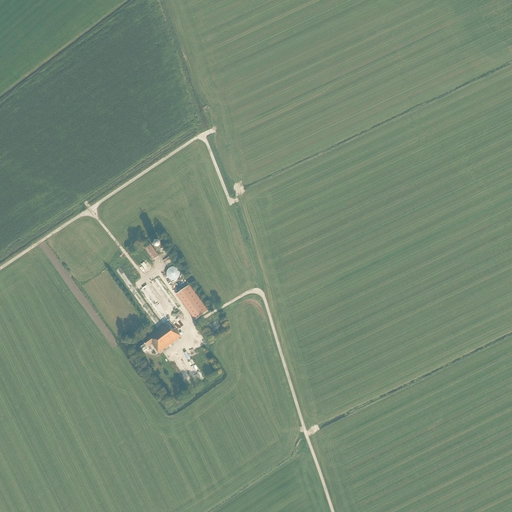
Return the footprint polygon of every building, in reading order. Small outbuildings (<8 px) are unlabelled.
[(145,249),(152,260),(158,256),(150,245),(145,249)] [(166,274),(167,275),(167,276),(167,277),(168,278),(169,279),(170,280),(171,280),(172,281),(174,281),(175,280),(176,280),(177,279),(178,278),(179,277),(179,276),(180,275),(180,274),(180,273),(179,272),(179,271),(178,270),(177,269),(176,268),(175,268),(174,267),(173,267),(171,268),(170,268),(169,269),(168,269),(167,270),(167,272),(167,273),(166,274)] [(158,277),(138,291),(160,321),(164,326),(150,336),(150,337),(137,346),(141,352),(151,344),(158,353),(180,337),(177,333),(178,333),(176,330),(179,328),(174,321),(171,324),(170,322),(166,317),(180,307),(158,277)] [(189,285),(176,295),(195,321),(208,311),(189,285)] [(221,328),(217,320),(209,325),(213,332),(221,328)] [(206,379),(200,369),(199,370),(194,361),(187,365),(198,384),(206,379)]
